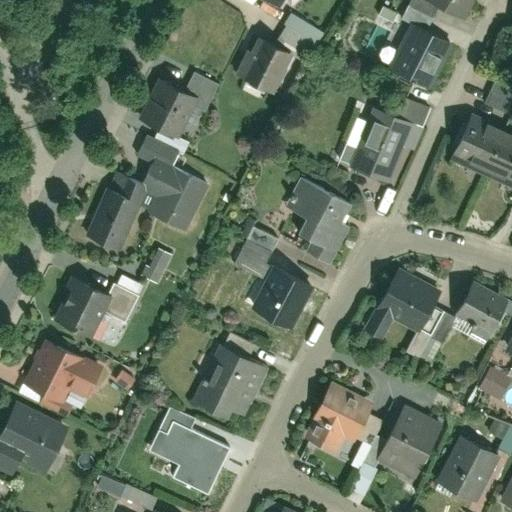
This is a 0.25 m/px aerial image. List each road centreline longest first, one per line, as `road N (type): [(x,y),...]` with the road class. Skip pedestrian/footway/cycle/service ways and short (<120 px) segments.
road 1 (residential): [(0,313),(157,0)]
road 2 (residential): [(264,463),(385,224)]
road 3 (residential): [(385,224),(483,0)]
road 4 (residential): [(511,261),(385,224)]
